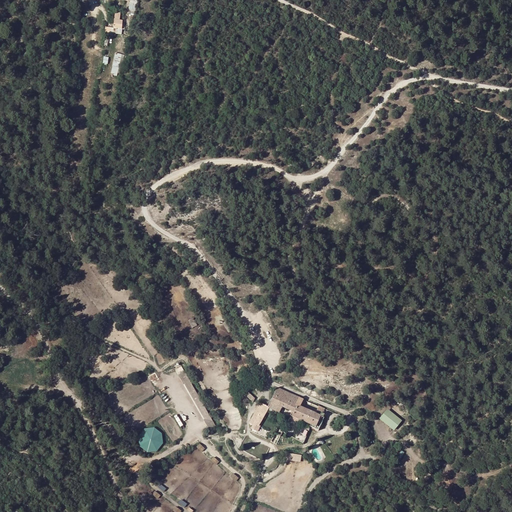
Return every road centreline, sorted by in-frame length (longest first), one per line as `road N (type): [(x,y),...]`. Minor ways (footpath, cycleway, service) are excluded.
road 1 (track): [(511,90),(405,79),(327,171),(291,177),(272,166),(203,160),(166,177),(144,200),(153,225),(201,255),(233,296),(268,378)]
road 2 (track): [(231,511),(239,476),(215,456),(150,361),(86,330),(78,311),(82,282)]
road 3 (track): [(268,378),(355,422),(360,453),(311,486),(303,511)]
road 4 (track): [(430,77),(280,0)]
road 5 (track): [(241,511),(275,454),(248,429),(271,382)]
road 6 (track): [(199,433),(142,460),(76,407)]
